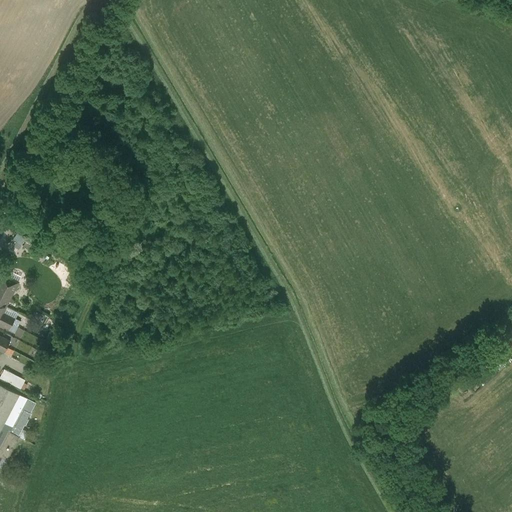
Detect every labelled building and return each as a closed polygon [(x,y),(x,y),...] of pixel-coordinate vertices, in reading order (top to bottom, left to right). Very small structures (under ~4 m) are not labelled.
[(14,290),(0,282),(0,303),(5,306),(14,290)] [(14,317),(2,311),(0,315),(0,324),(8,329),(14,317)] [(9,340),(0,335),(0,350),(3,352),(9,340)] [(0,377),(21,387),(26,378),(4,368),(0,377)] [(27,398),(0,383),(0,458),(1,456),(7,459),(19,436),(17,435),(24,423),(25,424),(30,413),(29,412),(35,402),(26,398),(27,398)]
